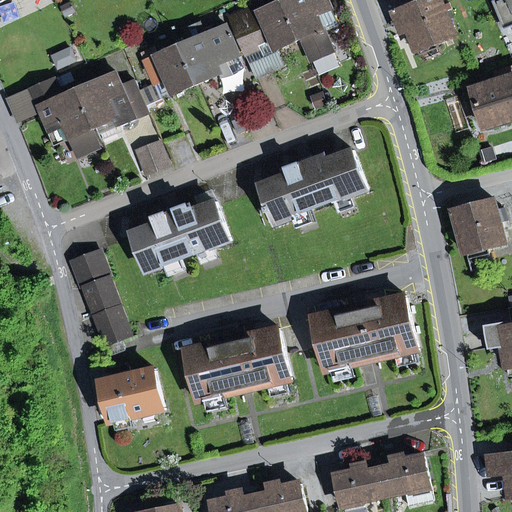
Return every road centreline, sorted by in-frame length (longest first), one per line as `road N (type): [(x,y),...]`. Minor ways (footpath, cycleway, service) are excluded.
road 1 (residential): [(51,227),(395,96)]
road 2 (residential): [(102,489),(460,413)]
road 3 (residential): [(102,489),(51,227)]
road 4 (residential): [(460,413),(424,195)]
road 5 (residential): [(51,227),(0,106)]
